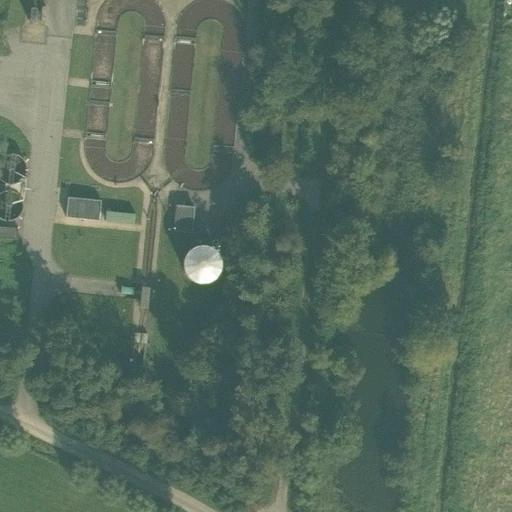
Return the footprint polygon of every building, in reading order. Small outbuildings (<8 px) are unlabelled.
[(27,29),(32,29),(36,27),(39,24),(42,21),(42,16),(42,12),(40,8),(37,5),(33,3),(29,3),(25,3),(21,5),(18,8),(16,13),(16,17),(17,21),(19,25),(23,28),(27,29)] [(112,77),(114,33),(96,33),(95,76),(112,77)] [(221,106),(237,106),(239,47),(222,46),(221,106)] [(108,113),(109,85),(91,84),(90,112),(108,113)] [(12,154),(1,157),(0,159),(0,179),(9,184),(20,181),(25,171),(22,160),(12,154)] [(10,186),(5,184),(4,192),(9,191),(14,193),(19,197),(22,201),(25,178),(24,178),(21,182),(16,185),(10,186)] [(8,193),(0,194),(0,219),(5,222),(16,219),(21,209),(18,198),(8,193)] [(99,202),(66,199),(64,219),(97,222),(99,202)] [(193,208),(176,206),(173,232),(191,233),(193,208)] [(18,229),(0,227),(0,239),(17,241),(18,229)] [(196,246),(189,249),(184,254),(181,262),(181,271),(184,277),(189,283),(197,286),(204,286),(212,282),(216,278),(220,269),(221,264),(217,254),(212,250),(206,247),(196,246)] [(143,290),(134,290),(132,313),(140,313),(148,314),(150,291),(143,290)] [(138,329),(131,329),(129,352),(144,353),(146,330),(138,329)]
